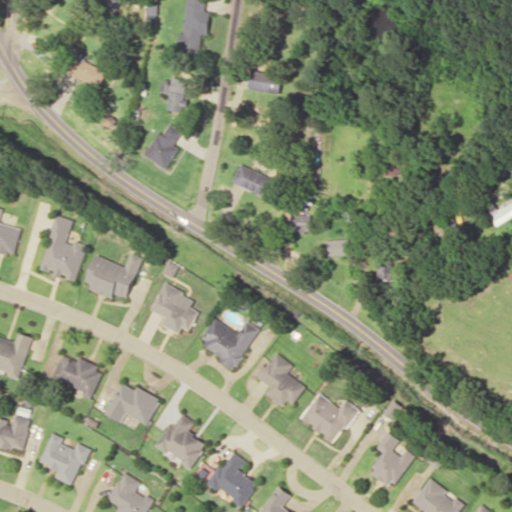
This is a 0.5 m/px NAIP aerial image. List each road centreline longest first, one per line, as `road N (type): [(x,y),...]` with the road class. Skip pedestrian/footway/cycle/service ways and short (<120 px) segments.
road 1 (tertiary): [(511,437),(321,300),(104,164),(36,100),(0,40)]
road 2 (residential): [(0,288),(117,338),(220,396),(372,511)]
road 3 (residential): [(199,227),(231,93),(239,0)]
